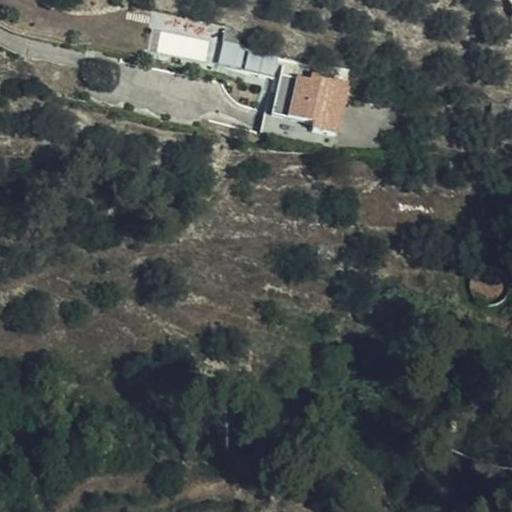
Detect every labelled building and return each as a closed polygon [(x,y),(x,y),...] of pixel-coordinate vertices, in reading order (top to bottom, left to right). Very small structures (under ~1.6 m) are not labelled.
[(210,34),(159,20),(151,49),(215,67),(220,48),(207,45),(210,34)] [(117,26),(93,21),(63,44),(111,55),(117,26)] [(247,61),(227,59),(224,76),(241,77),(247,61)] [(256,61),(247,61),(241,77),(255,78),(256,61)] [(329,64),(289,62),(288,74),(263,73),(261,118),(303,120),(307,86),(326,86),(329,64)] [(261,118),(258,137),(323,140),(326,86),(307,86),(303,120),(261,118)]
